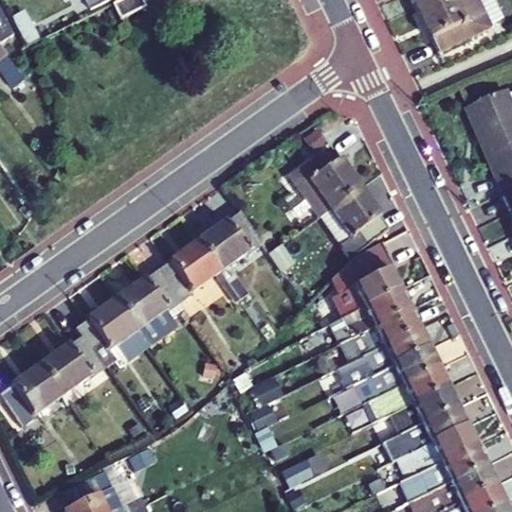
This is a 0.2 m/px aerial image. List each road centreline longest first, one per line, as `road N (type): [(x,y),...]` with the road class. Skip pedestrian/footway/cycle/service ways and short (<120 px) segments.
road 1 (residential): [(0,307),(360,53)]
road 2 (residential): [(385,106),(511,370)]
road 3 (residential): [(385,106),(511,48)]
